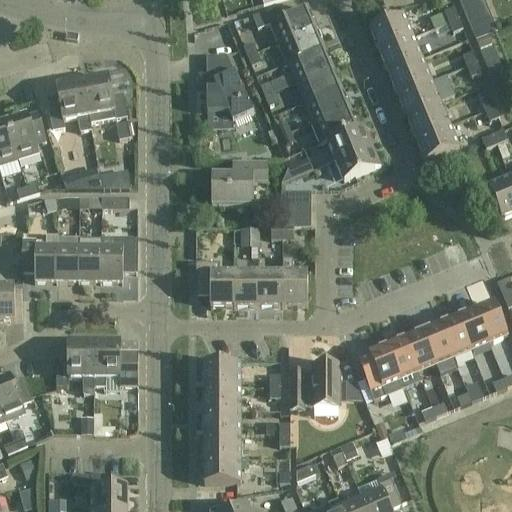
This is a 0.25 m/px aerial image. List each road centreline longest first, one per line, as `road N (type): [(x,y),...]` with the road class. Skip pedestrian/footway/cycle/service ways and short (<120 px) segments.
road 1 (residential): [(324,326),(324,221),(341,205),(408,179),(345,0)]
road 2 (residential): [(137,25),(155,58),(156,312)]
road 3 (residential): [(157,327),(157,511)]
road 4 (residential): [(0,358),(42,342),(76,310),(156,312)]
road 5 (residential): [(157,327),(324,326)]
road 6 (residential): [(479,266),(354,321),(324,326)]
road 7 (residential): [(137,25),(5,5)]
